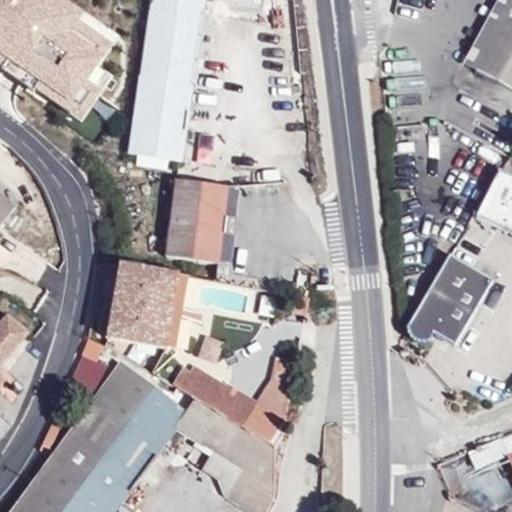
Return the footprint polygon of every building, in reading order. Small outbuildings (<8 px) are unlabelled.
[(82,22),(50,0),(0,0),(0,68),(4,71),(9,65),(39,87),(35,93),(80,125),(111,81),(97,71),(111,51),(78,28),(82,22)] [(198,0),(149,0),(138,82),(186,88),(198,0)] [(511,0),(503,0),(466,64),(511,90),(511,0)] [(9,65),(4,71),(35,93),(39,87),(9,65)] [(186,88),(138,82),(128,155),(176,162),(186,88)] [(186,159),(216,159),(216,140),(186,139),(186,159)] [(511,180),(495,173),(473,219),(511,237),(511,180)] [(229,188),(180,182),(170,259),(220,265),(229,188)] [(0,219),(13,202),(0,192),(0,219)] [(0,252),(42,286),(52,273),(2,234),(0,236),(0,252)] [(489,280),(448,257),(407,327),(405,333),(409,340),(414,343),(424,343),(431,333),(451,345),(489,280)] [(177,274),(120,270),(107,340),(164,350),(177,274)] [(177,274),(164,350),(174,352),(187,275),(177,274)] [(0,373),(2,372),(0,370),(0,360),(22,329),(0,315),(0,373)] [(106,346),(193,401),(184,413),(174,429),(213,454),(203,470),(216,479),(227,462),(241,471),(222,498),(243,511),(263,511),(271,498),(272,450),(280,438),(164,350),(107,340),(106,346)] [(111,511),(174,429),(184,413),(119,365),(89,402),(10,511),(111,511)] [(511,453),(494,462),(511,497),(511,453)]
